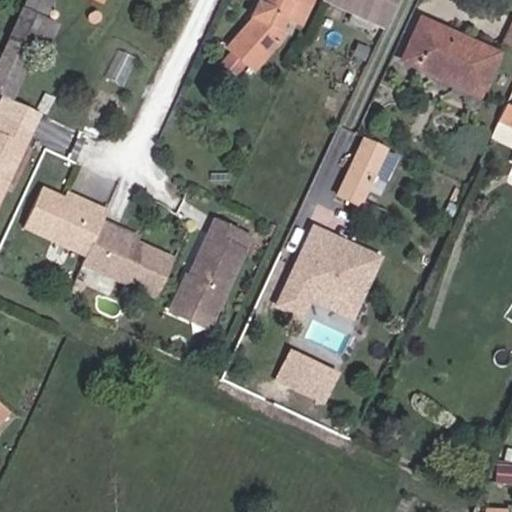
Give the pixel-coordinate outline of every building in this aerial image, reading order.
[(39,0),(12,0),(0,27),(0,28),(22,38),(34,43),(46,17),(35,11),(39,0)] [(282,11),(298,17),(306,0),(252,0),(249,9),(253,12),(225,38),(226,41),(214,54),(231,74),(245,60),(248,63),(279,35),(274,30),(282,11)] [(362,16),(378,23),(388,0),(328,0),(347,8),(362,16)] [(358,25),(362,16),(347,8),(342,18),(358,25)] [(416,27),(455,43),(457,38),(418,21),(416,27)] [(401,61),(474,94),(492,52),(457,38),(455,43),(416,27),(401,61)] [(22,38),(0,28),(0,70),(6,73),(22,38)] [(0,110),(26,122),(34,104),(5,91),(0,100),(0,110)] [(0,178),(26,122),(0,110),(0,178)] [(330,210),(352,222),(381,157),(358,148),(330,210)] [(36,181),(17,220),(80,250),(97,215),(101,206),(86,198),(83,203),(59,192),(36,181)] [(86,198),(62,187),(59,192),(83,203),(86,198)] [(234,219),(208,208),(182,267),(188,269),(181,286),(211,299),(238,237),(228,232),(234,219)] [(112,222),(97,215),(80,250),(76,258),(150,294),(168,255),(130,237),(109,227),(112,222)] [(133,232),(112,222),(109,227),(130,237),(133,232)] [(321,253),(306,246),(273,322),(291,330),(299,312),(303,302),(315,307),(326,307),(348,316),(367,273),(332,258),(326,261),(324,260),(321,253)] [(188,269),(182,267),(175,283),(181,286),(188,269)] [(303,302),(299,312),(341,331),(348,316),(326,307),(315,307),(303,302)] [(341,378),(293,356),(280,386),(326,408),(341,378)] [(0,411),(10,401),(0,390),(0,411)]
